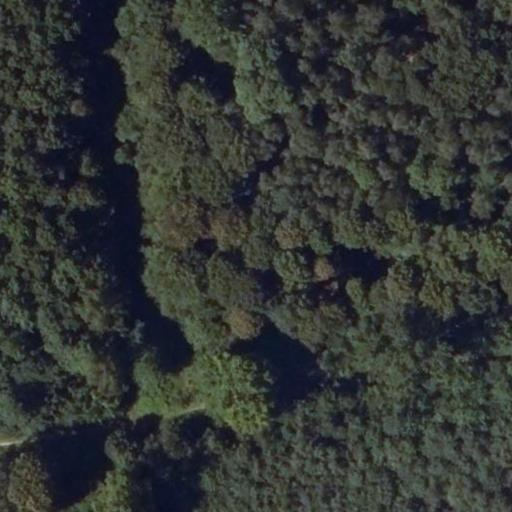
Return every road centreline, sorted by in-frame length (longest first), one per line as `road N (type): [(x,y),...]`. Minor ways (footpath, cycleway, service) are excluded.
road 1 (track): [(511,365),(0,453)]
road 2 (track): [(106,0),(173,511)]
